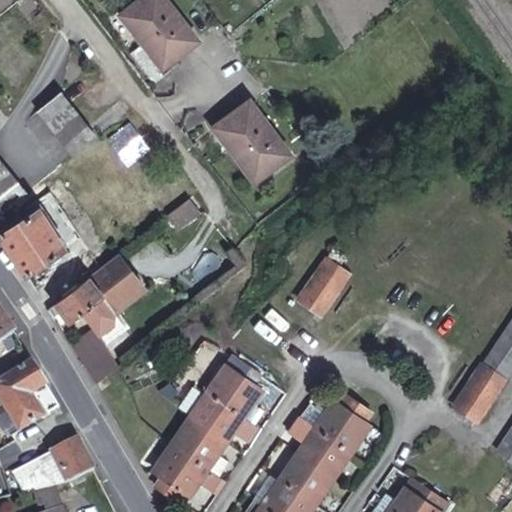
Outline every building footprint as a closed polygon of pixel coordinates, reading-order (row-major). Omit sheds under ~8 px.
[(195,39),(164,0),(137,0),(121,13),(143,42),(161,65),(195,39)] [(161,65),(143,42),(130,52),(150,78),(163,67),(161,65)] [(97,138),(59,91),(37,109),(74,156),(97,138)] [(289,154),(249,100),(214,126),(255,179),(289,154)] [(148,147),(128,122),(108,138),(127,163),(148,147)] [(26,193),(0,160),(0,207),(3,212),(26,193)] [(186,197),(169,210),(181,225),(197,212),(186,197)] [(57,236),(37,207),(0,233),(25,273),(64,247),(57,236)] [(87,276),(102,296),(107,302),(114,311),(144,287),(117,252),(87,276)] [(350,271),(326,254),(297,296),(313,307),(322,313),(350,271)] [(55,302),(67,292),(51,270),(32,284),(47,308),(48,307),(55,302)] [(67,292),(55,302),(61,311),(69,323),(102,296),(87,276),(85,279),(67,292)] [(313,307),(297,296),(293,301),(309,312),(313,307)] [(61,311),(55,302),(48,307),(55,316),(61,311)] [(0,341),(14,331),(0,312),(0,341)] [(511,367),(511,316),(452,404),(465,413),(477,421),(511,367)] [(266,346),(275,339),(260,321),(252,328),(266,346)] [(117,368),(91,329),(70,343),(96,384),(117,368)] [(260,373),(233,355),(227,364),(226,363),(152,469),(161,475),(154,486),(181,504),(198,480),(207,466),(217,453),(233,429),(242,416),(252,402),(261,388),(253,383),(260,373)] [(45,385),(30,361),(0,379),(0,397),(19,428),(41,416),(28,394),(45,385)] [(359,390),(349,383),(343,392),(353,399),(359,390)] [(343,392),(339,389),(332,400),(314,425),(303,443),(290,461),(278,478),(260,505),(255,511),(308,511),(367,424),(363,421),(370,411),(353,399),(343,392)] [(323,394),(305,419),(314,425),(332,400),(323,394)] [(242,416),(253,424),(263,410),(252,402),(242,416)] [(477,421),(465,413),(460,420),(472,427),(477,421)] [(253,424),(242,416),(233,429),(244,437),(253,424)] [(303,443),(314,425),(305,419),(294,436),(303,443)] [(511,423),(496,448),(511,458),(511,423)] [(94,469),(76,437),(11,471),(22,492),(70,481),(94,469)] [(217,453),(207,466),(216,472),(219,475),(228,461),(217,453)] [(282,454),(269,472),(278,478),(290,461),(282,454)] [(216,472),(207,466),(198,480),(206,486),(216,472)] [(269,472),(251,499),(260,505),(278,478),(269,472)] [(439,511),(447,502),(411,478),(396,499),(386,511),(439,511)] [(52,511),(61,509),(54,489),(36,494),(42,511),(52,511)] [(386,511),(396,499),(385,491),(370,511),(386,511)] [(255,511),(260,505),(251,499),(243,511),(244,511),(255,511)]
